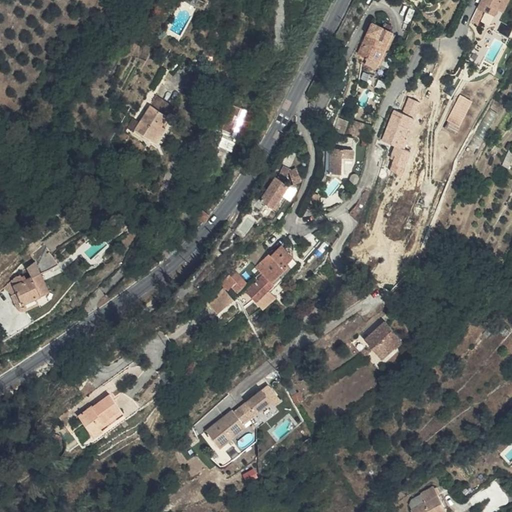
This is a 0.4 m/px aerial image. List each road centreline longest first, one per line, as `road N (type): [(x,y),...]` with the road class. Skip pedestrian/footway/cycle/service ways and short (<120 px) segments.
road 1 (unclassified): [(0,383),(166,269),(217,217),(283,117),(344,0)]
road 2 (unknown): [(99,316),(97,299),(130,263),(165,201),(190,123),(189,77),(166,100)]
